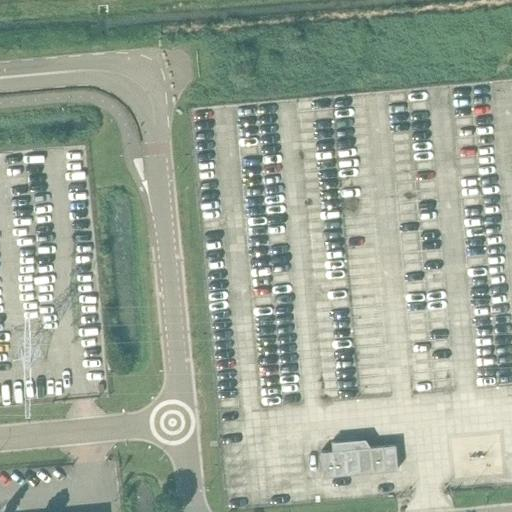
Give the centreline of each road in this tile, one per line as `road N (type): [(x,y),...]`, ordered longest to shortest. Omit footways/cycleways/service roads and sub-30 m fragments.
road 1 (tertiary): [(182,421),(149,98),(139,84),(85,70),(0,79)]
road 2 (unknown): [(84,431),(56,196)]
road 3 (unclassified): [(0,439),(182,421)]
